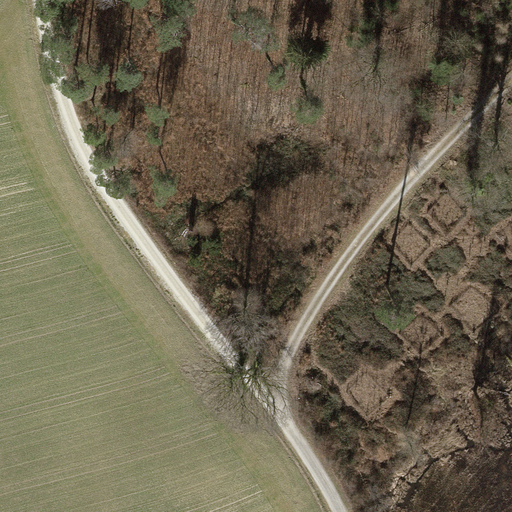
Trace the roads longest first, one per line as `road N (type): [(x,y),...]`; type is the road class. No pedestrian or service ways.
road 1 (track): [(341,511),(78,155),(39,0)]
road 2 (track): [(276,422),(328,275),(415,149),(511,78)]
